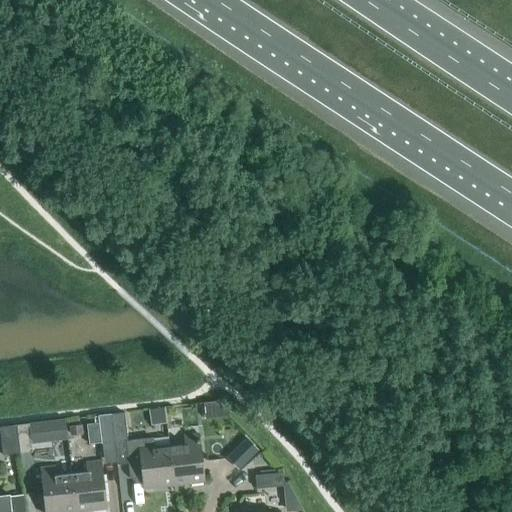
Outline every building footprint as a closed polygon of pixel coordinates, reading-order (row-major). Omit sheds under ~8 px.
[(204,481),(199,442),(219,439),(214,401),(202,403),(205,431),(198,432),(198,434),(184,435),(185,445),(169,446),(173,485),(204,481)] [(164,407),(150,409),(152,423),(165,421),(164,407)] [(173,485),(169,446),(153,448),(152,439),(127,441),(124,412),(111,414),(116,462),(116,464),(128,463),(130,477),(136,483),(143,482),(144,488),(173,485)] [(116,462),(111,414),(98,415),(99,422),(102,443),(104,463),(116,462)] [(67,437),(65,419),(28,423),(29,431),(49,428),(50,438),(67,437)] [(101,443),(99,422),(87,423),(89,444),(101,443)] [(28,423),(15,425),(19,453),(31,451),(28,423)] [(80,434),(79,424),(71,425),(72,435),(80,434)] [(19,453),(15,425),(0,426),(0,446),(1,455),(19,453)] [(247,438),(227,458),(239,470),(259,450),(247,438)] [(87,471),(71,473),(76,511),(106,508),(100,460),(86,462),(87,471)] [(72,511),(76,511),(71,473),(56,475),(54,466),(40,467),(45,511),(72,511)] [(284,486),(283,472),(255,475),(256,488),(284,486)] [(10,511),(9,495),(0,496),(0,511),(10,511)]
